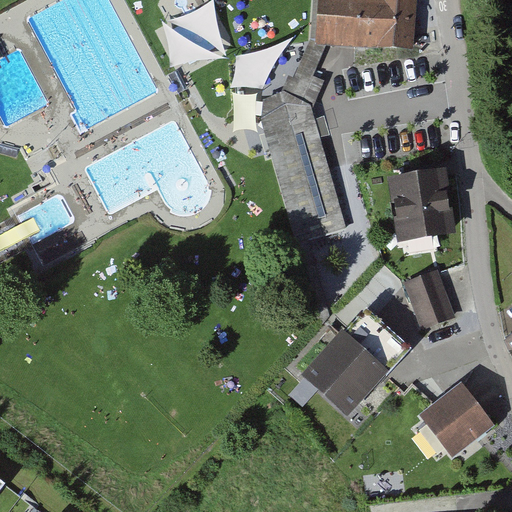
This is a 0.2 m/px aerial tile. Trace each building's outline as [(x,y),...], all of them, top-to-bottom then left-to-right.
[(322,86),(314,82),(328,52),(330,0),(321,0),(319,40),(301,83),(293,78),(287,94),(262,107),(261,125),(281,130),(305,123),(309,109),(313,111),(322,86)] [(330,0),(328,52),(363,53),(362,0),(330,0)] [(414,1),(403,0),(362,0),(363,53),(412,55),(413,30),(414,1)] [(270,156),(299,247),(343,230),(327,170),(313,111),(309,109),(305,123),(281,130),(261,125),(266,142),(270,156)] [(393,182),(403,240),(451,231),(441,174),(393,182)] [(437,275),(408,285),(423,328),(453,318),(437,275)] [(349,422),(405,347),(358,311),(302,377),(349,422)] [(448,458),(490,427),(458,385),(417,417),(448,458)]
